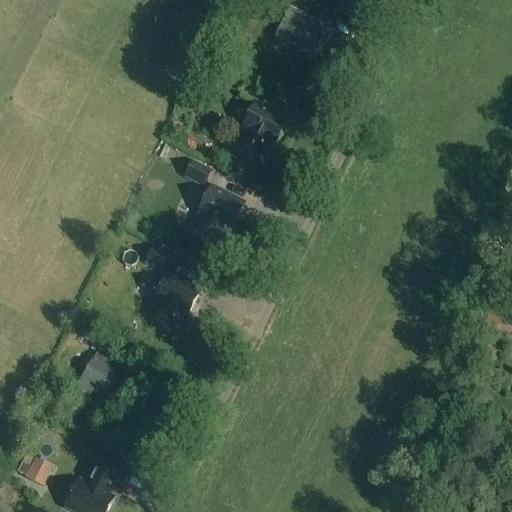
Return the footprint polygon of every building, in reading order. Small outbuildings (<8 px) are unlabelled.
[(315,23),(290,11),(275,40),(309,57),(326,24),(317,19),(315,23)] [(243,133),(252,138),(245,152),(259,159),(266,145),(275,150),(288,125),(256,108),(243,133)] [(209,177),(198,171),(191,168),(183,183),(202,192),(205,185),(209,177)] [(200,217),(209,221),(202,236),(216,243),(223,228),(232,233),(244,208),(212,192),(200,217)] [(145,265),(163,274),(171,259),(153,250),(145,265)] [(164,311),(157,325),(171,332),(178,318),(187,322),(200,297),(168,281),(155,306),(164,311)] [(498,335),(501,320),(499,319),(487,317),(484,332),(490,333),(498,335)] [(85,380),(79,390),(101,403),(107,393),(120,371),(98,358),(85,380)] [(21,467),(32,473),(27,482),(43,489),(52,470),(26,457),(21,467)] [(76,484),(65,508),(72,511),(107,511),(110,507),(112,502),(105,498),(115,477),(97,468),(87,490),(76,484)]
